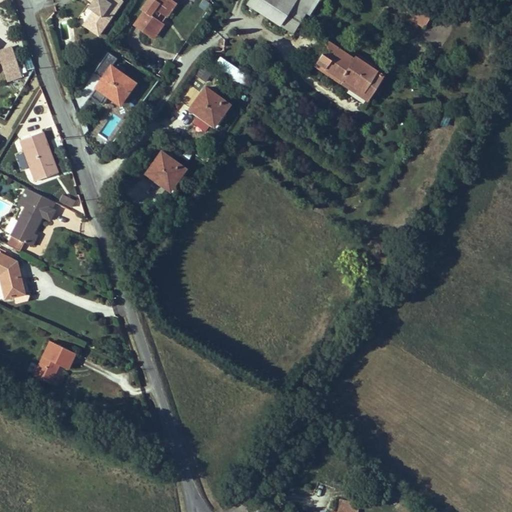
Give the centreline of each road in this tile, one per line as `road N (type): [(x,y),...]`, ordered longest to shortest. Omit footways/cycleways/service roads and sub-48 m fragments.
road 1 (residential): [(194,502),(88,179)]
road 2 (residential): [(88,179),(114,167),(191,57),(215,37)]
road 3 (residential): [(88,179),(25,4)]
